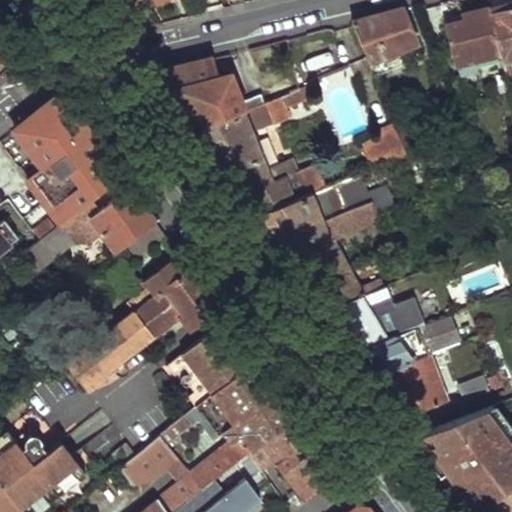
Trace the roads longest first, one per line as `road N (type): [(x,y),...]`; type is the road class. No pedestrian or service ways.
road 1 (tertiary): [(387,462),(81,58)]
road 2 (residential): [(81,58),(338,0)]
